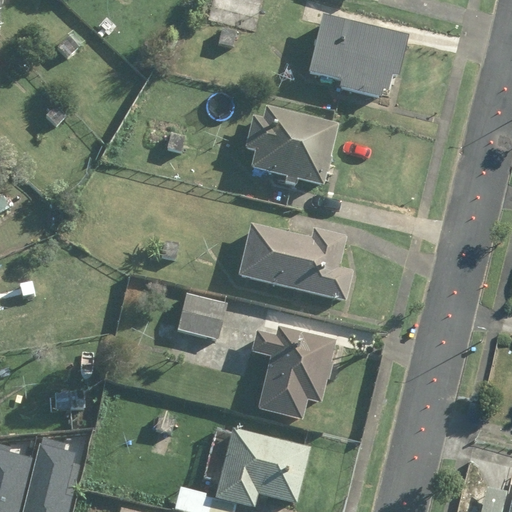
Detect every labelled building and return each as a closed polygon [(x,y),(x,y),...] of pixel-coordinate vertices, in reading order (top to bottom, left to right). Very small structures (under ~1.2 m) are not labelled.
[(384,81),(395,84),(405,45),(320,23),(306,80),(337,88),(335,96),(378,107),(384,81)] [(233,33),(210,33),(211,54),(234,53),(233,33)] [(260,125),(249,122),(241,156),(252,159),(248,178),(320,194),(335,129),(263,113),(260,125)] [(189,133),(170,132),(169,157),(188,158),(189,133)] [(308,234),(306,243),(245,229),(233,283),(340,307),(347,276),(334,273),(341,241),(308,234)] [(218,341),(225,303),(180,295),(173,333),(218,341)] [(247,357),(266,361),(253,416),(296,426),(302,405),(317,408),(332,346),(273,332),(270,341),(252,337),(247,357)] [(240,511),(251,511),(254,501),(293,510),(307,453),(229,435),(212,505),(240,511)] [(75,455),(42,447),(25,511),(67,511),(70,501),(64,499),(75,455)] [(0,511),(19,511),(34,457),(0,448),(0,511)] [(499,511),(504,490),(485,486),(480,511),(499,511)]
